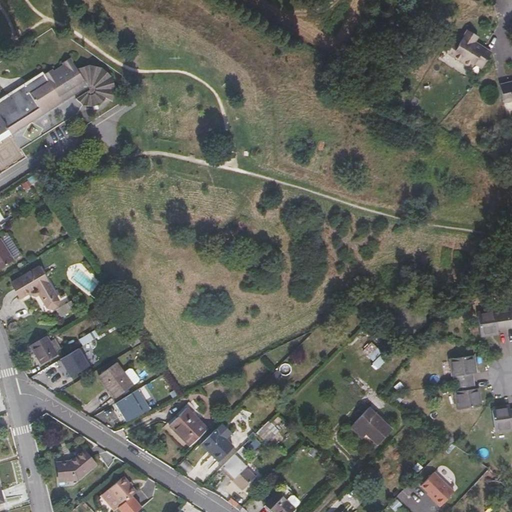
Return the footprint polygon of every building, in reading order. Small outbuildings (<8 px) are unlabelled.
[(448,49),(440,61),(465,75),(467,73),(476,79),(487,63),(472,50),(477,45),(465,37),(454,52),(448,49)] [(0,141),(11,134),(87,85),(90,89),(76,99),(82,105),(91,107),(100,104),(105,98),(112,102),(115,89),(111,76),(102,68),(89,65),(77,69),(70,58),(62,63),(63,65),(53,71),(52,69),(44,75),(58,97),(7,129),(0,116),(0,141)] [(58,97),(44,75),(43,73),(27,84),(27,83),(8,95),(9,95),(0,100),(0,116),(7,129),(58,97)] [(43,169),(38,172),(42,177),(47,174),(43,169)] [(0,239),(0,268),(13,260),(0,239)] [(58,296),(41,269),(38,265),(11,281),(21,296),(31,290),(33,293),(35,294),(38,292),(47,305),(53,306),(55,305),(61,314),(75,305),(66,291),(58,296)] [(0,291),(8,286),(3,279),(0,281),(0,291)] [(510,311),(503,312),(505,328),(511,327),(511,306),(510,307),(510,311)] [(488,335),(490,335),(490,333),(498,332),(498,329),(505,328),(503,312),(495,313),(495,310),(477,312),(481,337),(488,335)] [(83,346),(98,336),(95,330),(79,340),(83,346)] [(49,342),(46,336),(30,345),(41,364),(57,354),(56,353),(49,342)] [(54,339),(49,342),(56,353),(61,350),(54,339)] [(378,366),(388,356),(373,342),(364,352),(378,366)] [(68,376),(88,365),(78,346),(58,357),(68,376)] [(473,365),(475,365),(475,364),(474,355),(449,359),(452,376),(456,376),(457,383),(473,381),(472,373),(474,373),(473,365)] [(389,357),(388,356),(378,366),(379,367),(389,357)] [(115,398),(133,385),(138,381),(138,378),(131,369),(129,369),(124,373),(116,363),(98,376),(115,398)] [(473,381),(457,383),(458,391),(454,391),(457,409),(481,405),(480,398),(480,396),(477,396),(476,388),(474,388),(473,381)] [(139,389),(114,401),(124,421),(149,409),(139,389)] [(501,409),(501,407),(500,407),(492,408),(495,432),(511,429),(511,409),(510,410),(510,408),(501,409)] [(169,425),(189,446),(207,428),(187,408),(169,425)] [(354,422),(366,434),(377,445),(392,430),(369,408),(354,422)] [(362,438),(366,434),(354,422),(350,427),(362,438)] [(221,424),(216,429),(201,444),(218,461),(233,447),(224,437),(229,432),(221,424)] [(274,434),(265,424),(257,432),(266,442),(274,434)] [(243,446),(223,465),(235,477),(245,488),(256,477),(246,466),(242,463),(248,457),(245,454),(248,452),(243,446)] [(57,462),(59,481),(77,479),(95,464),(83,451),(70,461),(57,462)] [(197,465),(186,458),(181,468),(191,474),(197,465)] [(455,491),(434,471),(421,485),(429,492),(436,499),(435,500),(441,506),(455,491)] [(123,476),(102,494),(115,509),(118,507),(122,511),(136,511),(141,508),(131,496),(136,492),(123,476)] [(265,505),(273,511),(289,511),(299,502),(283,486),(265,505)] [(436,499),(429,492),(428,493),(435,500),(436,499)]
